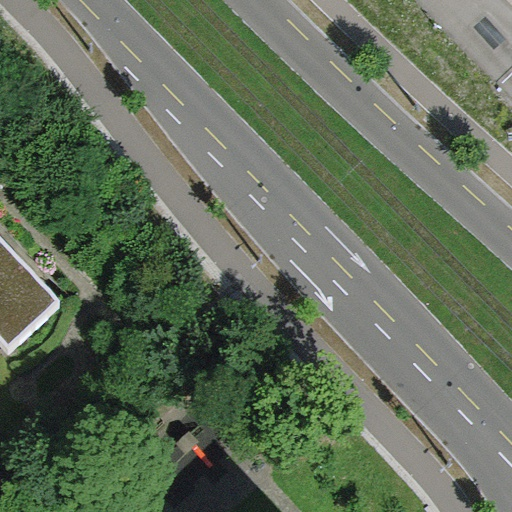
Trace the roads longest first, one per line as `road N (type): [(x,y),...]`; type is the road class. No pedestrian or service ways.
road 1 (primary): [(88,0),(511,436)]
road 2 (primary): [(511,237),(259,0)]
